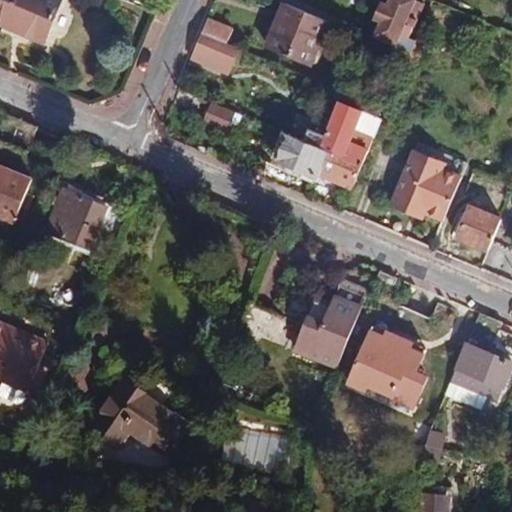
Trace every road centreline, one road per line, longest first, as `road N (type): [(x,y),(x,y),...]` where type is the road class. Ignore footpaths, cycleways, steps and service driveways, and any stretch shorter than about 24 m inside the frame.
road 1 (residential): [(129,144),(511,303)]
road 2 (residential): [(129,144),(189,0)]
road 3 (residential): [(0,89),(129,144)]
